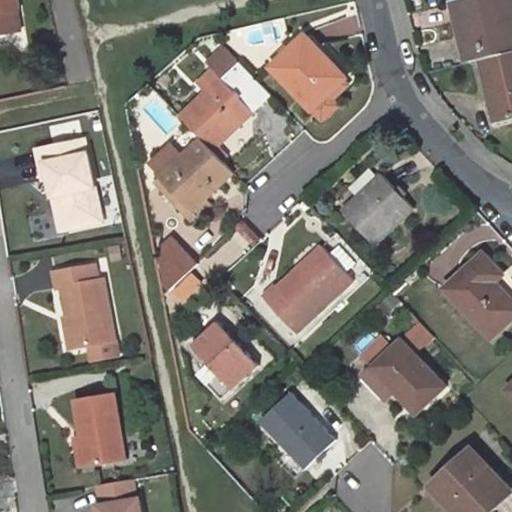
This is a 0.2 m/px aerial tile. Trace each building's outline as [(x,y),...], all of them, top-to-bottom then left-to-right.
[(0,0),(0,15),(15,13),(17,13),(15,0),(0,0)] [(511,0),(456,0),(470,59),(482,57),(511,49),(511,0)] [(15,13),(0,15),(0,35),(17,33),(15,13)] [(346,76),(306,33),(272,66),(311,107),(346,76)] [(239,59),(225,44),(209,60),(213,64),(223,74),(239,59)] [(511,49),(482,57),(496,121),(511,117),(511,49)] [(270,92),(239,59),(223,74),(213,64),(198,79),(207,89),(182,114),(203,137),(213,148),(270,92)] [(203,137),(161,175),(192,208),(206,195),(234,170),(213,148),(203,137)] [(44,149),(54,197),(60,196),(67,228),(100,221),(83,141),(44,149)] [(38,151),(48,198),(54,197),(44,149),(38,151)] [(415,207),(382,172),(344,209),(377,243),(415,207)] [(206,195),(192,208),(161,175),(156,180),(193,217),(198,213),(203,219),(216,207),(206,195)] [(54,197),(61,229),(67,228),(60,196),(54,197)] [(220,255),(232,266),(259,238),(247,227),(220,255)] [(195,257),(177,238),(161,253),(167,284),(195,257)] [(354,278),(322,244),(265,297),(297,331),(354,278)] [(504,273),(484,252),(447,288),(491,335),(511,315),(511,299),(495,282),(504,273)] [(65,292),(75,353),(116,346),(105,285),(99,286),(96,270),(54,277),(57,293),(65,292)] [(259,364),(219,321),(193,345),(209,364),(200,373),(223,398),(259,364)] [(446,384),(403,338),(373,365),(416,411),(446,384)] [(336,438),(293,392),(266,416),(283,435),(277,440),(304,468),(336,438)] [(124,461),(113,395),(73,402),(79,437),(84,468),(124,461)] [(73,438),(78,469),(84,468),(79,437),(73,438)] [(488,511),(511,490),(511,487),(473,446),(432,485),(457,511),(488,511)] [(95,507),(95,511),(139,511),(137,500),(132,501),(129,479),(95,485),(99,506),(95,507)]
